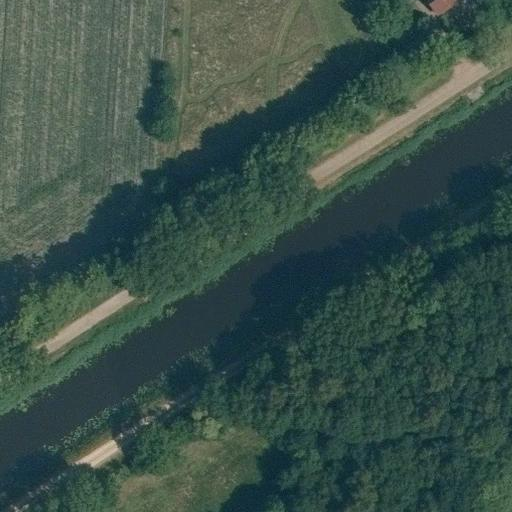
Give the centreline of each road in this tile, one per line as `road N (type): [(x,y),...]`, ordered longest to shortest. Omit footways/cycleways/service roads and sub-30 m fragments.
road 1 (unclassified): [(0,379),(511,52)]
road 2 (track): [(15,511),(511,192)]
